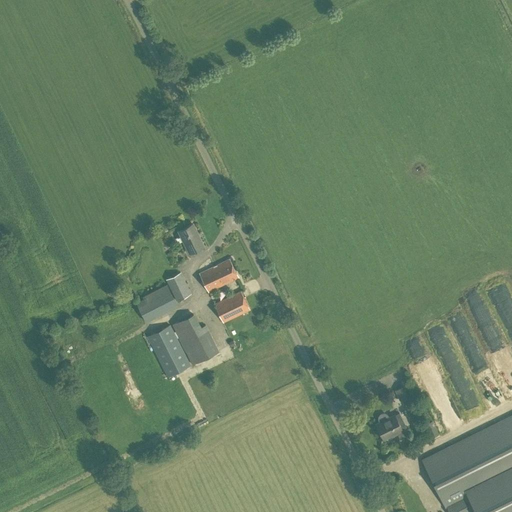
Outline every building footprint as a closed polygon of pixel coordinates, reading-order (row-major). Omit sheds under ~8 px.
[(189,253),(203,246),(192,223),(178,231),(189,253)] [(208,292),(238,277),(229,259),(199,273),(208,292)] [(176,300),(191,293),(180,272),(166,279),(176,300)] [(251,295),(263,287),(258,279),(246,287),(251,295)] [(167,283),(135,299),(146,322),(178,306),(167,283)] [(222,321),(249,309),(240,291),(214,304),(222,321)] [(473,304),(476,316),(490,313),(487,300),(473,304)] [(97,322),(106,340),(139,324),(130,306),(97,322)] [(200,327),(193,314),(172,324),(176,331),(174,332),(170,325),(147,336),(167,376),(190,365),(176,338),(179,337),(192,364),(219,351),(205,325),(200,327)] [(511,359),(499,330),(486,336),(501,371),(511,365),(511,359)] [(439,374),(424,342),(409,349),(424,381),(439,374)] [(458,388),(457,388),(471,418),(485,412),(457,352),(444,358),(458,388)] [(400,397),(411,395),(409,383),(399,385),(400,397)] [(378,420),(379,422),(376,424),(383,439),(396,432),(399,439),(408,435),(404,428),(401,429),(395,415),(389,417),(388,415),(387,413),(385,412),(382,412),(380,413),(378,415),(378,418),(378,420)] [(447,506),(449,511),(468,511),(462,498),(467,496),(475,511),(511,511),(511,415),(422,460),(445,507),(447,506)] [(438,434),(432,420),(426,423),(432,437),(438,434)]
